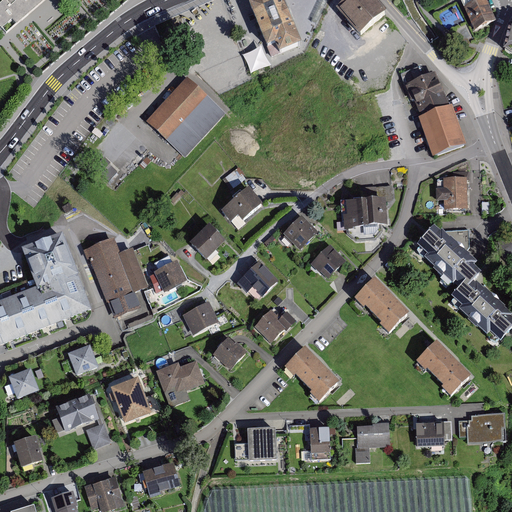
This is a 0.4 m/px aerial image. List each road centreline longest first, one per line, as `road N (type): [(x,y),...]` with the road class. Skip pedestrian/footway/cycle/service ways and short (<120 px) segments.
road 1 (residential): [(0,362),(106,322),(72,230),(18,245),(7,238),(0,183)]
road 2 (residential): [(223,424),(387,250),(420,173)]
road 3 (residential): [(420,173),(414,161),(351,172),(172,315)]
road 4 (residential): [(223,424),(473,416)]
road 5 (residential): [(0,500),(223,424)]
road 6 (tertiary): [(168,0),(68,69),(0,153)]
road 7 (residential): [(382,0),(433,56),(478,85)]
